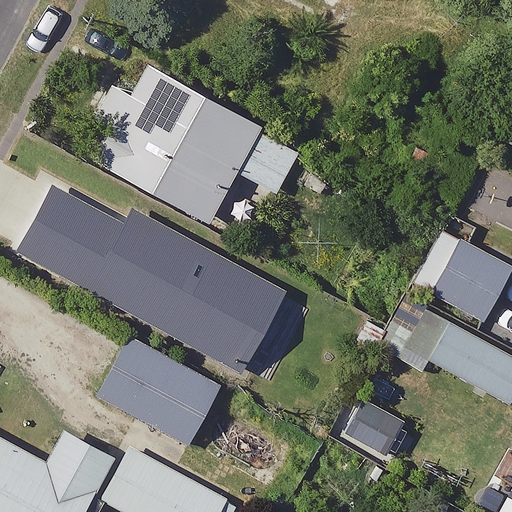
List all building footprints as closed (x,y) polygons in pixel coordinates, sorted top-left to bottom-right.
[(302,143),(147,59),(131,88),(110,77),(91,111),(112,122),(95,152),(251,237),(302,143)] [(511,264),(444,226),(415,278),(483,316),(511,264)] [(438,360),(507,398),(511,391),(511,353),(428,308),(409,297),(394,324),(370,311),(353,344),(369,354),(376,342),(424,368),(430,357),(438,360)] [(219,380),(130,334),(99,394),(188,440),(219,380)] [(400,415),(355,396),(339,435),(384,454),(400,415)] [(179,462),(173,471),(102,434),(98,440),(65,423),(48,456),(0,430),(0,511),(80,511),(92,490),(132,511),(230,511),(240,494),(179,462)] [(511,511),(511,478),(494,510),(497,511),(511,511)] [(447,511),(426,499),(417,511),(447,511)]
